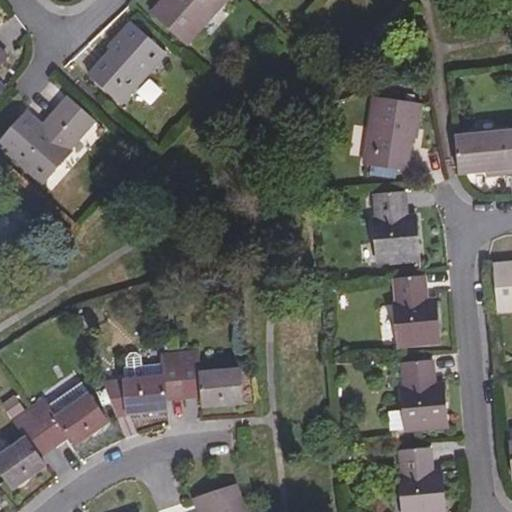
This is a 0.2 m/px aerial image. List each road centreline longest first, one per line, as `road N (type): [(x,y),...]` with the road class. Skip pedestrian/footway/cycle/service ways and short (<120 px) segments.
road 1 (residential): [(485,511),(458,227)]
road 2 (residential): [(53,511),(143,452),(218,439)]
